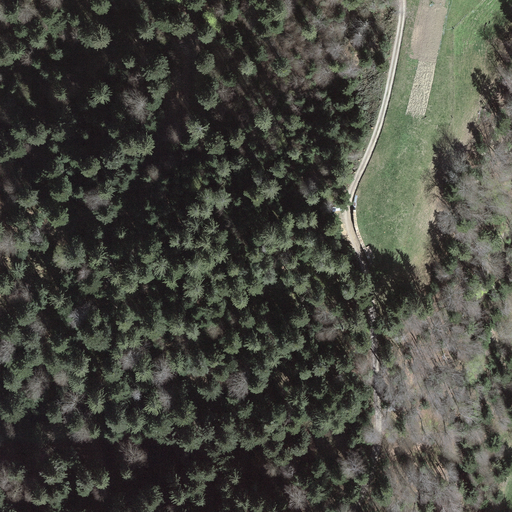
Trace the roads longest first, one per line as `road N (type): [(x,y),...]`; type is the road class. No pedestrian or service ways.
road 1 (track): [(184,0),(202,50),(106,238),(116,303),(194,399),(204,453),(181,488),(121,511)]
road 2 (track): [(403,0),(387,90),(345,218),(367,282),(379,389),(377,431),(347,511)]
